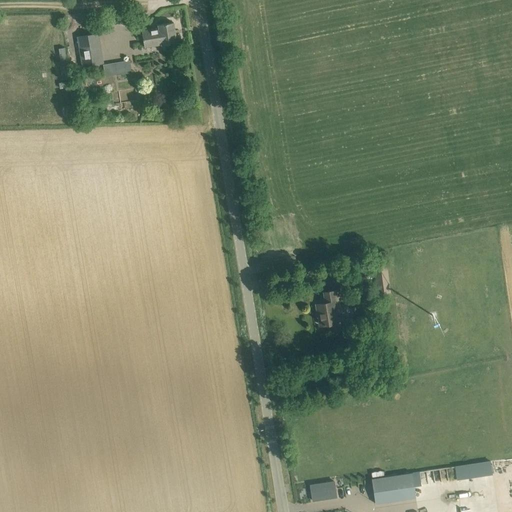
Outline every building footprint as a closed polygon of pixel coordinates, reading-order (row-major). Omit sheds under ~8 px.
[(159,28),(142,31),(144,41),(144,47),(161,44),(161,45),(177,42),(173,22),(158,25),(159,28)] [(78,37),(82,66),(103,63),(98,33),(78,37)] [(58,49),(60,63),(66,62),(65,48),(58,49)] [(102,64),(105,77),(132,72),(130,59),(102,64)] [(318,304),(321,325),(332,324),(333,331),(346,329),(339,290),(329,292),(329,293),(330,292),(332,302),(318,304)] [(412,473),(372,479),(376,503),(415,497),(412,473)] [(334,481),(310,485),(313,500),(330,498),(329,492),(335,491),(334,481)]
